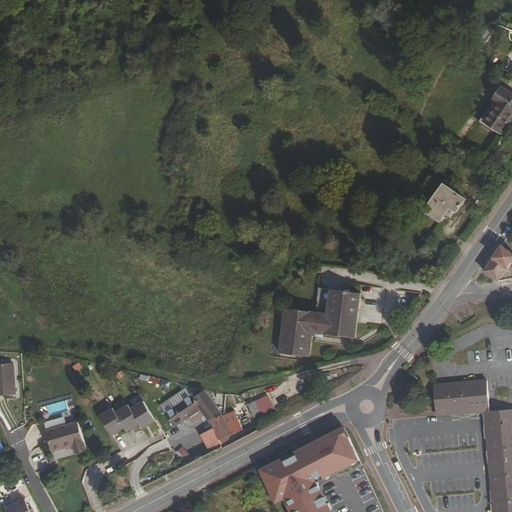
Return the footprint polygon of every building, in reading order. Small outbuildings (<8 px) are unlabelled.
[(511,119),(511,95),(502,89),(494,101),(497,103),(483,122),(502,134),(511,119)] [(483,122),(497,103),(494,101),(479,123),(500,137),(502,134),(483,122)] [(444,216),(449,209),(451,210),(455,213),(465,199),(444,184),(424,212),(440,223),(444,216)] [(511,261),(511,252),(502,245),(484,271),(498,281),(511,261)] [(314,334),(317,334),(325,335),(357,339),(362,294),(320,289),(317,314),(287,311),(281,355),(312,359),(314,334)] [(0,366),(0,395),(15,395),(14,366),(0,366)] [(511,511),(511,410),(489,412),(487,382),(435,386),(438,417),(484,413),(492,511),(511,511)] [(209,422),(210,422),(221,415),(206,393),(203,395),(201,392),(191,394),(193,396),(174,409),(172,405),(166,409),(168,413),(166,414),(174,427),(191,416),(195,421),(205,415),(209,422)] [(66,401),(50,405),(52,413),(68,409),(66,401)] [(255,402),(248,406),(255,419),(262,415),(255,402)] [(121,414),(131,429),(133,433),(146,425),(135,406),(121,414)] [(73,408),(43,425),(52,439),(47,442),(49,446),(53,443),(59,453),(78,442),(83,451),(93,445),(73,408)] [(119,410),(106,418),(115,433),(117,437),(131,429),(121,414),(119,410)] [(110,436),(115,433),(106,418),(103,413),(99,416),(110,436)] [(216,430),(219,439),(238,432),(236,427),(228,430),(221,415),(210,422),(213,429),(214,430),(216,430)] [(90,421),(102,441),(110,436),(99,416),(90,421)] [(258,471),(274,504),(276,507),(283,502),(287,511),(336,511),(332,505),(324,509),(312,486),(357,460),(339,427),(258,471)] [(213,441),(219,439),(216,430),(214,430),(213,429),(190,439),(195,450),(204,445),(213,441)] [(186,463),(191,457),(183,449),(178,455),(186,463)] [(30,511),(25,501),(6,509),(7,511),(30,511)]
